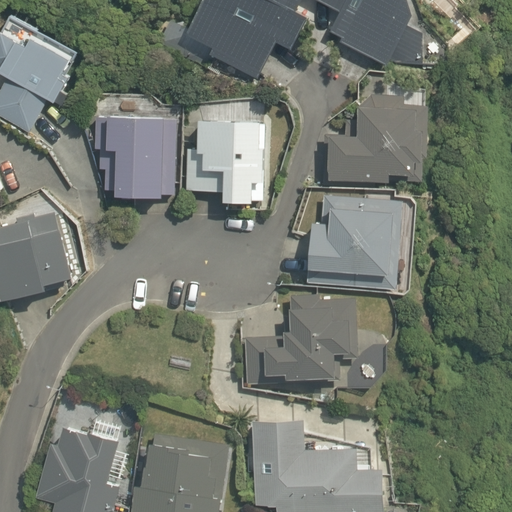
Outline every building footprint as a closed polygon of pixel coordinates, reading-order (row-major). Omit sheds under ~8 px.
[(328,28),(385,57),(424,61),(421,26),(399,19),(405,0),(189,0),(176,27),(202,39),(198,48),(208,54),(203,65),(228,77),(234,63),(255,74),(273,37),(288,43),(301,15),(292,10),(297,0),(322,0),(338,8),(328,28)] [(0,116),(26,130),(71,48),(30,26),(6,12),(0,22),(0,116)] [(91,164),(105,165),(104,183),(170,187),(176,94),(109,90),(109,98),(96,97),(91,164)] [(327,124),(324,175),(383,176),(384,163),(410,164),(410,149),(420,149),(421,96),(355,95),(355,125),(327,124)] [(259,143),(263,143),(264,120),(256,120),(257,114),(196,111),(194,144),(185,143),(183,188),(217,190),(217,198),(260,200),(261,192),(262,168),(257,167),(259,143)] [(312,192),(307,278),(394,284),(401,199),(312,192)] [(0,293),(69,274),(49,207),(0,221),(0,293)] [(251,376),(335,372),(336,392),(391,389),(388,331),(353,333),(350,289),(279,293),(281,330),(247,332),(251,376)] [(58,400),(53,420),(35,493),(55,498),(53,508),(69,511),(106,511),(110,499),(124,503),(144,422),(58,400)] [(299,413),(249,414),(252,499),(271,498),(271,511),(275,511),(378,509),(376,457),(350,457),(349,439),(300,440),(299,413)] [(217,511),(227,450),(143,439),(131,511),(217,511)]
